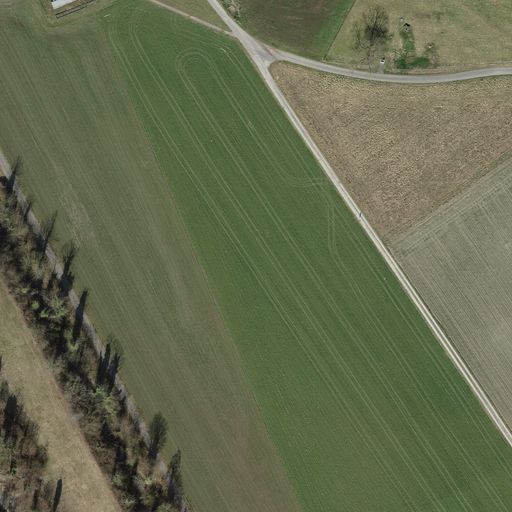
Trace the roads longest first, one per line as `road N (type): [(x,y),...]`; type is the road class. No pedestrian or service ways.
road 1 (track): [(511,440),(274,89),(258,50)]
road 2 (track): [(189,511),(0,160)]
road 3 (track): [(511,69),(410,81),(367,76),(258,50),(212,0)]
road 4 (track): [(0,379),(65,511)]
